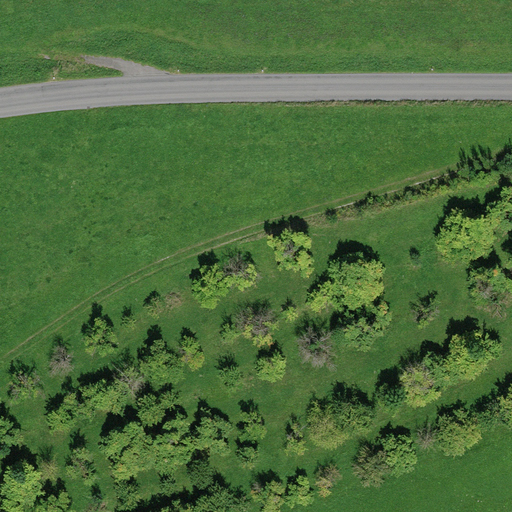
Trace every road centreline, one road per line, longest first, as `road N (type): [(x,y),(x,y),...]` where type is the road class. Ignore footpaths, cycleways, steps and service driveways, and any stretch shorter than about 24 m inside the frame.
road 1 (track): [(0,372),(168,260),(511,149)]
road 2 (unclassified): [(511,89),(75,94),(0,105)]
